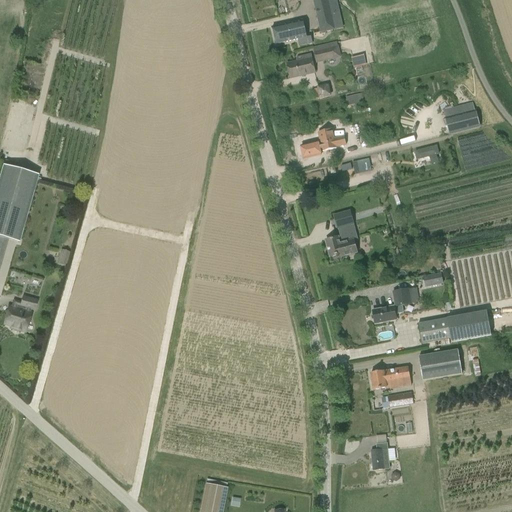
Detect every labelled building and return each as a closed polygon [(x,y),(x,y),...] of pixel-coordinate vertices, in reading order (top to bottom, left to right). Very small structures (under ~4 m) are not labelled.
[(336,30),(328,0),(312,0),(321,34),(336,30)] [(295,40),(298,40),(299,46),(312,43),(311,37),(307,38),(302,21),(272,28),(275,40),(276,45),(295,40)] [(335,59),(332,47),(313,51),(316,63),(335,59)] [(290,78),(314,73),(310,55),(296,58),(297,61),(287,64),(290,78)] [(351,58),(354,69),(364,66),(362,56),(351,58)] [(319,87),(321,97),(330,95),(328,85),(319,87)] [(364,102),(362,94),(345,98),(347,106),(364,102)] [(479,126),(475,111),(473,104),(473,103),(444,110),(446,118),(445,118),(449,134),(479,126)] [(322,135),(323,145),(345,142),(344,133),(322,135)] [(304,160),(321,156),(320,154),(318,143),(301,147),(304,160)] [(435,146),(414,151),(416,159),(428,156),(430,164),(437,163),(435,154),(437,154),(435,146)] [(341,166),(342,172),(352,170),(351,164),(341,166)] [(3,166),(0,177),(0,263),(7,240),(19,243),(38,176),(3,166)] [(353,224),(350,212),(335,216),(339,228),(341,227),(353,224)] [(338,238),(325,241),(327,249),(327,250),(326,251),(326,255),(328,256),(329,255),(330,258),(340,255),(341,258),(357,253),(354,241),(358,240),(353,224),(341,227),(344,236),(338,238)] [(61,249),(56,263),(63,266),(68,252),(61,249)] [(441,275),(424,278),(425,287),(443,284),(441,275)] [(396,321),(395,315),(404,313),(403,306),(412,304),(409,288),(392,292),(395,307),(372,311),(375,325),(396,321)] [(4,325),(10,327),(10,328),(25,333),(31,311),(35,312),(38,300),(23,296),(21,302),(13,300),(11,308),(9,307),(4,325)] [(487,312),(426,323),(419,325),(422,344),(451,339),(452,343),(492,336),(487,312)] [(451,376),(462,374),(458,350),(419,357),(423,381),(451,376)] [(481,376),(478,360),(472,361),(475,377),(481,376)] [(394,370),(390,371),(370,374),(373,391),(387,388),(386,388),(390,387),(391,390),(411,386),(408,368),(394,370)] [(411,393),(388,397),(390,409),(413,405),(411,393)] [(372,471),(389,469),(387,444),(376,445),(377,451),(371,451),(372,471)] [(222,511),(227,488),(205,484),(199,511),(222,511)]
